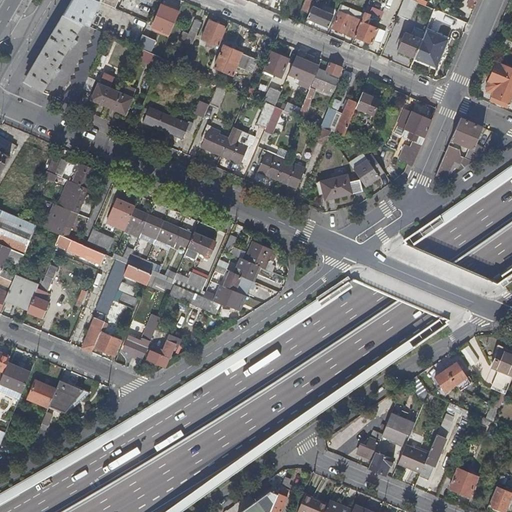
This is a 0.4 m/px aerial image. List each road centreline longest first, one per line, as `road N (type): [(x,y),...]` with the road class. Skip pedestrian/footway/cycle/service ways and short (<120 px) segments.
road 1 (motorway): [(511,197),(168,425),(19,511)]
road 2 (motorway): [(101,511),(511,243)]
road 3 (residential): [(348,249),(0,100)]
road 4 (residential): [(214,0),(451,102)]
road 5 (residential): [(348,249),(292,298),(145,394)]
road 6 (residential): [(302,439),(485,310)]
road 7 (residential): [(145,394),(0,484)]
road 8 (residential): [(145,394),(0,327)]
road 9 (residential): [(438,511),(313,458),(302,439)]
road 10 (residential): [(199,511),(302,439)]
road 11 (unclassified): [(485,310),(373,260)]
